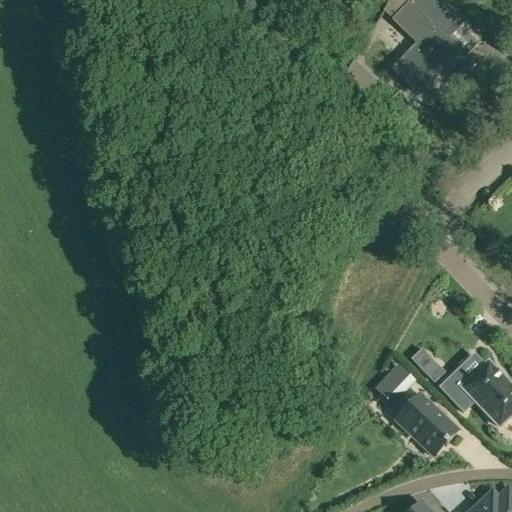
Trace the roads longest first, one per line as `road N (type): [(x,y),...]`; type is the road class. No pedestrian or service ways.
road 1 (residential): [(424,233),(261,74),(261,55),(239,32)]
road 2 (residential): [(511,476),(421,485),(356,511)]
road 3 (residential): [(511,326),(424,233)]
road 4 (residential): [(424,233),(511,148)]
